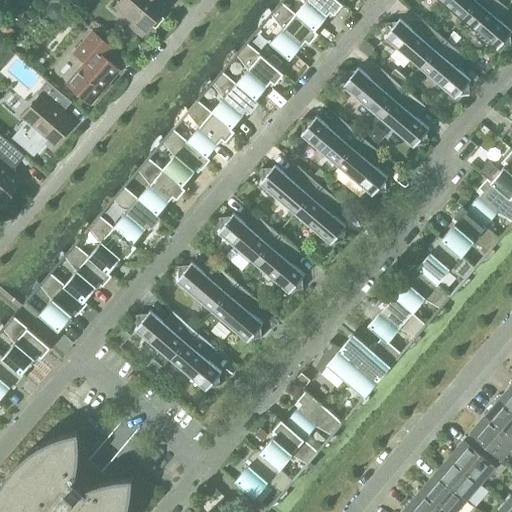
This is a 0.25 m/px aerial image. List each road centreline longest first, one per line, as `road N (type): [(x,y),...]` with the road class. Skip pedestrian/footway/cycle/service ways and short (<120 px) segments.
road 1 (residential): [(511,66),(443,148),(421,207),(205,461)]
road 2 (residential): [(80,358),(385,0)]
road 3 (residential): [(211,0),(0,247)]
road 4 (residential): [(351,511),(511,324)]
road 5 (residential): [(205,461),(80,358)]
road 6 (residential): [(0,451),(80,358)]
